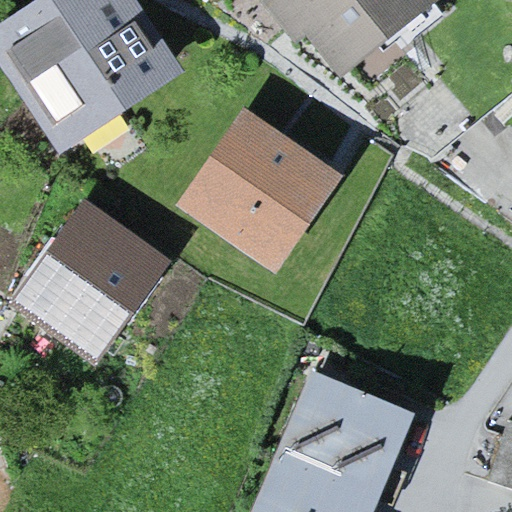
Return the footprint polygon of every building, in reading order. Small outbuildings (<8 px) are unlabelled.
[(124,0),(53,0),(0,36),(0,75),(62,166),(182,84),(124,0)] [(418,0),(261,0),(255,6),(289,45),(293,34),(335,83),(425,8),(418,0)] [(237,117),(173,212),(274,280),(339,185),(237,117)] [(77,205),(0,308),(0,311),(87,376),(166,271),(77,205)] [(312,378),(257,511),(366,511),(406,416),(312,378)] [(511,411),(508,410),(485,473),(511,483),(511,411)]
